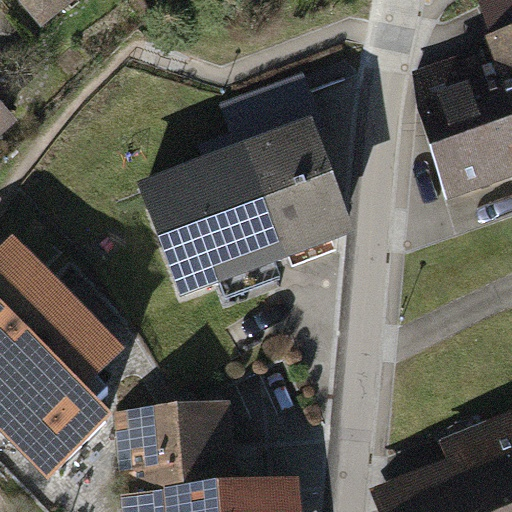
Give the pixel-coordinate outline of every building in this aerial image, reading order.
[(44,0),(63,23),(90,0),(44,0)] [(511,58),(511,60),(442,82),(476,195),(511,183),(511,28),(504,31),(511,58)] [(0,153),(37,119),(0,79),(0,153)] [(351,229),(313,131),(245,157),(283,255),(351,229)] [(283,255),(245,157),(177,183),(215,281),(283,255)] [(0,430),(52,483),(118,417),(91,390),(131,351),(18,236),(0,253),(0,430)] [(241,470),(236,400),(124,408),(131,511),(296,511),(294,467),(241,470)] [(511,511),(511,423),(361,482),(373,511),(511,511)]
